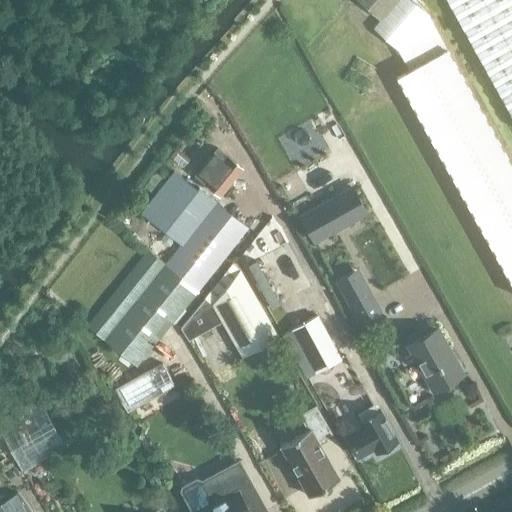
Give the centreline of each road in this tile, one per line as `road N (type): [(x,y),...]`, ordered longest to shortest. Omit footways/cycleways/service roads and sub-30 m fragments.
road 1 (track): [(347,0),(511,300)]
road 2 (track): [(336,118),(271,2)]
